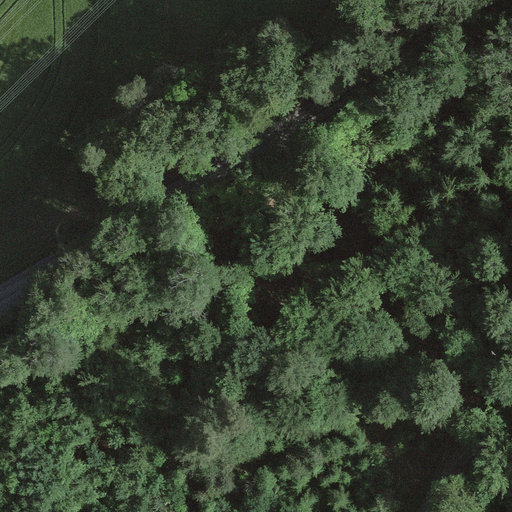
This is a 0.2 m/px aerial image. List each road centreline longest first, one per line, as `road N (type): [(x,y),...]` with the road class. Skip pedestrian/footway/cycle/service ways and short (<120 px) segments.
road 1 (tertiary): [(501,0),(0,300)]
road 2 (track): [(424,511),(472,442),(511,411)]
